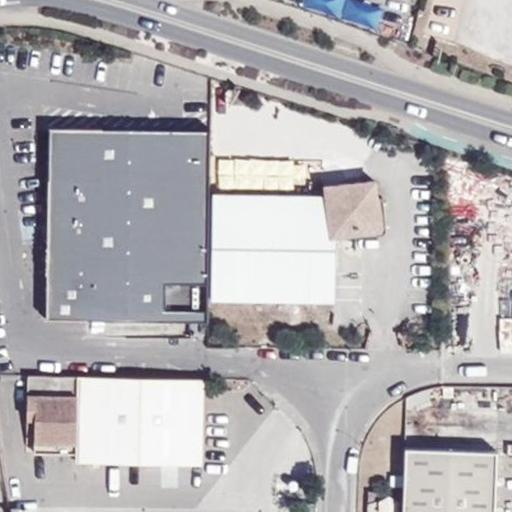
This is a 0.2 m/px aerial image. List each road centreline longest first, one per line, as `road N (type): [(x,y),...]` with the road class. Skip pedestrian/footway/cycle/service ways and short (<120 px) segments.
road 1 (secondary): [(58,0),(511,139)]
road 2 (secondary): [(511,116),(149,0)]
